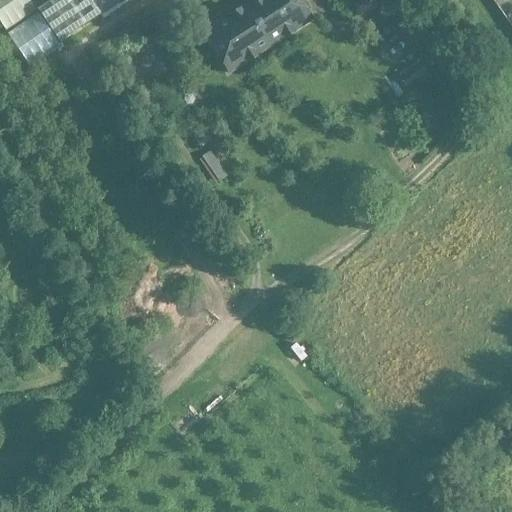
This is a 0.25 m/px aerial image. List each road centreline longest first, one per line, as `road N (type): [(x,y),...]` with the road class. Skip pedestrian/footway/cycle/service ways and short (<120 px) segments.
road 1 (track): [(399,0),(459,98),(448,148),(373,223),(270,287),(224,328),(42,511)]
road 2 (track): [(149,0),(83,45),(79,67),(209,286),(237,317)]
